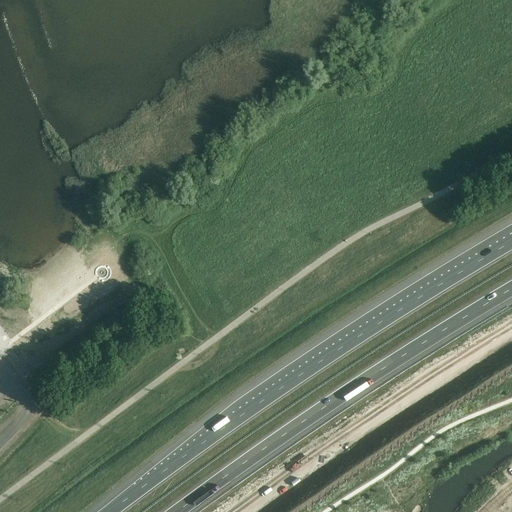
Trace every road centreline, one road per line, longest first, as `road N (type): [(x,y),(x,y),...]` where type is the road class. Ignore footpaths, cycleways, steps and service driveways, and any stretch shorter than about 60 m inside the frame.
road 1 (motorway): [(511,242),(318,362),(112,511)]
road 2 (motorway): [(181,511),(511,291)]
